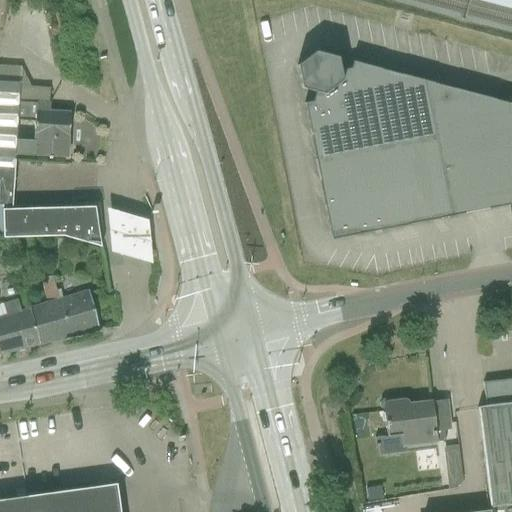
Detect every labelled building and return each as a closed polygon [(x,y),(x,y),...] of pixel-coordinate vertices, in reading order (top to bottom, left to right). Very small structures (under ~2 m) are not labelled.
[(337,58),(314,52),(296,66),(300,89),(313,93),(311,102),(303,103),(330,240),(507,205),(509,217),(511,216),(511,90),(508,104),(494,100),(351,62),(350,69),(339,70),(337,58)] [(14,155),(17,103),(19,83),(0,82),(0,158),(14,160),(14,155)] [(69,114),(49,112),(49,105),(17,103),(14,155),(66,159),(69,114)] [(0,238),(62,237),(101,248),(100,244),(102,243),(99,212),(95,212),(95,207),(11,210),(14,160),(0,158),(0,238)] [(147,214),(104,202),(109,245),(151,257),(147,214)] [(47,304),(28,309),(38,345),(98,328),(88,292),(69,297),(57,300),(52,281),(41,284),(47,304)] [(5,316),(0,317),(0,355),(38,345),(28,309),(19,312),(16,300),(2,304),(5,316)] [(485,406),(476,407),(489,508),(511,504),(511,379),(482,383),(485,406)] [(446,400),(408,405),(408,404),(408,403),(407,403),(407,402),(406,401),(405,401),(404,401),(403,401),(387,403),(385,406),(383,409),(386,438),(400,436),(402,447),(445,441),(443,431),(449,430),(448,421),(446,400)] [(449,447),(442,447),(445,476),(461,474),(457,445),(449,447)] [(112,511),(111,501),(108,501),(101,496),(101,493),(27,503),(26,497),(0,501),(0,511),(112,511)]
